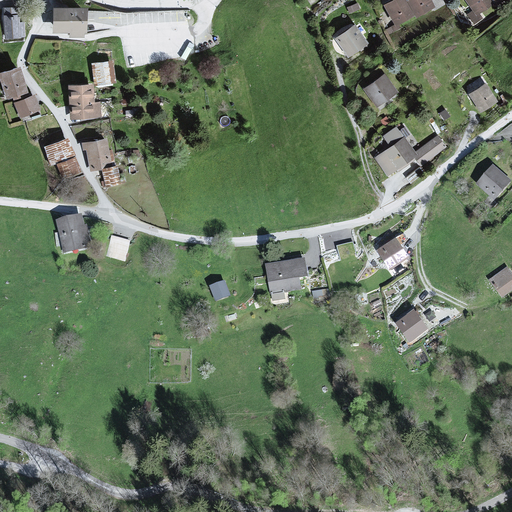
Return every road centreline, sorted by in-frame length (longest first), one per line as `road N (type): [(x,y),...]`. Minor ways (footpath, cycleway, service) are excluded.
road 1 (residential): [(0,202),(86,214),(161,236),(248,244),(363,222),(511,117)]
road 2 (residential): [(268,511),(189,487),(110,490),(0,437)]
